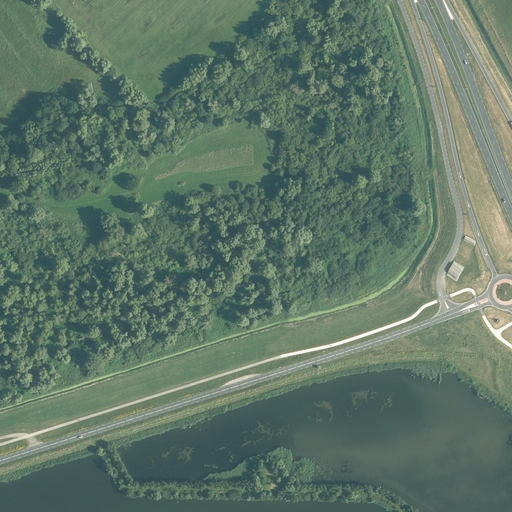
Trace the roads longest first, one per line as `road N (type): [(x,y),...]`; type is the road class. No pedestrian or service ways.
road 1 (secondary): [(446,315),(0,461)]
road 2 (unclassified): [(443,298),(439,280),(457,241),(459,213),(399,0)]
road 3 (trunk): [(411,0),(495,279)]
road 4 (primary): [(433,27),(511,213)]
road 5 (primary): [(511,191),(448,22)]
road 6 (trunk): [(511,123),(441,0)]
